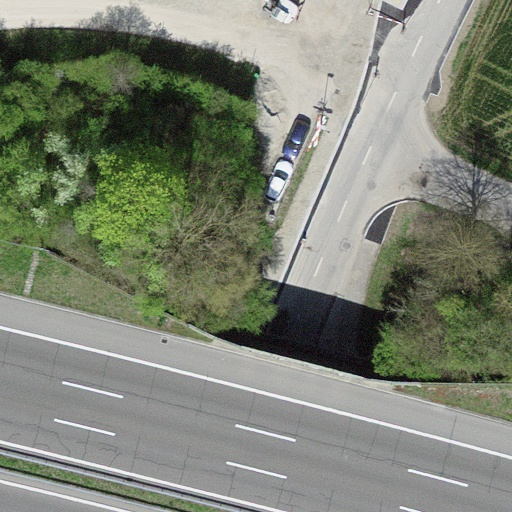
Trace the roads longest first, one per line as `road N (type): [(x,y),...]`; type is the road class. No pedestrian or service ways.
road 1 (tertiary): [(439,0),(325,248),(228,511)]
road 2 (motorway): [(498,511),(0,385)]
road 3 (track): [(0,14),(171,22),(395,91)]
road 4 (track): [(369,148),(511,206)]
